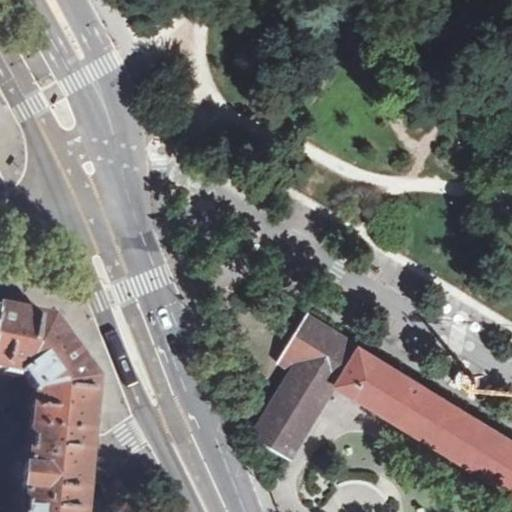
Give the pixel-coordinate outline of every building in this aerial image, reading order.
[(30,432),(88,437),(93,383),(69,349),(49,322),(0,312),(0,371),(20,375),(33,392),(30,423),(15,421),(16,411),(3,420),(2,429),(30,432)] [(252,436),(291,460),(336,386),(511,493),(511,439),(361,346),(307,314),(294,336),(278,362),(292,370),(252,436)] [(0,409),(1,412),(16,400),(1,380),(0,379),(0,409)] [(21,492),(24,492),(22,511),(80,511),(88,437),(30,432),(26,473),(23,473),(21,492)] [(269,485),(275,482),(272,474),(266,477),(269,485)] [(0,511),(7,511),(11,476),(0,475),(0,511)]
